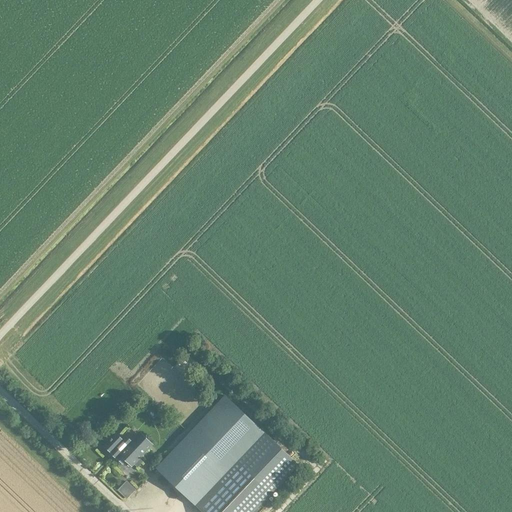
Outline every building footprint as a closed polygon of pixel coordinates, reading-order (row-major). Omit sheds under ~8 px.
[(156,468),(202,511),(253,511),(298,465),(225,396),(156,468)] [(153,402),(147,408),(150,411),(156,404),(153,402)] [(122,440),(116,435),(112,439),(111,439),(110,441),(105,447),(111,453),(113,451),(118,456),(116,458),(123,464),(126,461),(131,466),(152,444),(140,433),(132,442),(126,437),(122,440)] [(304,487),(309,492),(307,494),(312,498),(319,490),(309,482),(304,487)] [(297,491),(280,511),(286,511),(289,510),(291,511),(295,511),(306,499),(297,491)]
